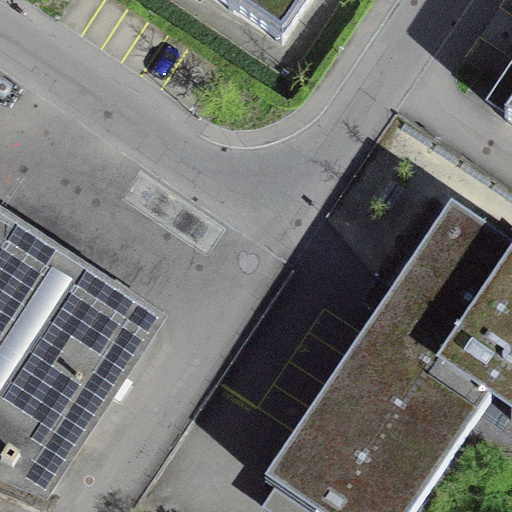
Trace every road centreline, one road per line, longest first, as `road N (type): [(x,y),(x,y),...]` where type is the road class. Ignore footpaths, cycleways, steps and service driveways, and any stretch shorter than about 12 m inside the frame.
road 1 (residential): [(388,69),(287,220),(0,31)]
road 2 (residential): [(388,69),(511,152)]
